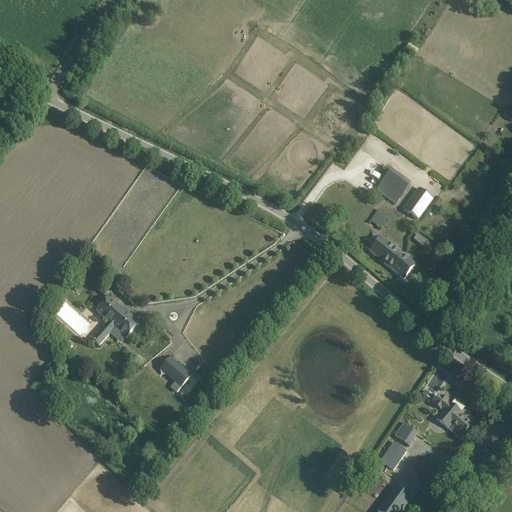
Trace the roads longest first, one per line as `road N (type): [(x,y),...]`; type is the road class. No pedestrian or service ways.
road 1 (unclassified): [(0,78),(297,224),(433,336)]
road 2 (unclassified): [(433,336),(511,193)]
road 3 (tertiary): [(441,511),(511,414)]
